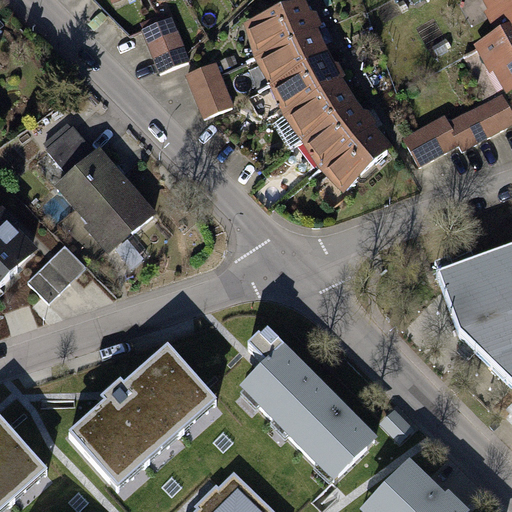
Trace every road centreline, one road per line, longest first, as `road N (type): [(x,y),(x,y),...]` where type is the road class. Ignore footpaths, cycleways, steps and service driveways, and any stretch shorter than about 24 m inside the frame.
road 1 (residential): [(33,0),(295,264)]
road 2 (residential): [(0,366),(295,264)]
road 3 (residential): [(295,264),(362,339),(511,472)]
road 4 (residential): [(295,264),(511,184)]
